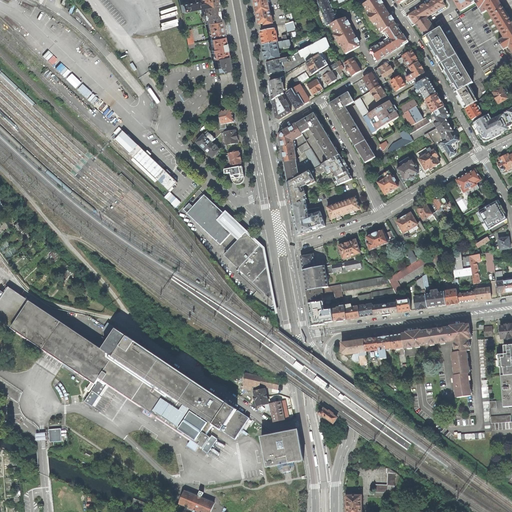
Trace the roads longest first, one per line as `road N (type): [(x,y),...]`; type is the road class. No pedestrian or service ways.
road 1 (unclassified): [(304,422),(270,425),(120,322),(53,305)]
road 2 (unclassified): [(235,202),(166,135),(168,115),(141,64),(93,0)]
road 3 (tertiary): [(511,307),(306,334)]
road 4 (track): [(125,325),(110,291),(0,168)]
road 5 (secondary): [(332,511),(349,409),(306,334)]
road 6 (secondary): [(228,0),(260,178)]
road 7 (track): [(62,237),(83,241),(179,314)]
road 8 (tertiary): [(243,0),(268,131)]
road 9 (residential): [(415,42),(482,154)]
road 10 (residential): [(382,213),(320,99)]
